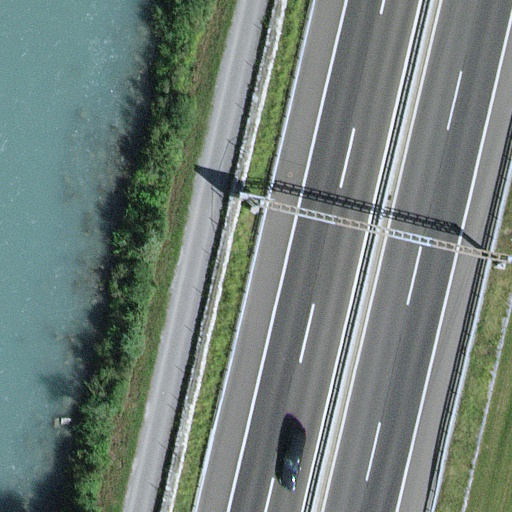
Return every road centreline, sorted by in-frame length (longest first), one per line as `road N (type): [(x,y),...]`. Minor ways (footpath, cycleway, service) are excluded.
road 1 (motorway): [(383,0),(266,511)]
road 2 (motorway): [(360,511),(477,0)]
road 3 (track): [(250,0),(135,511)]
